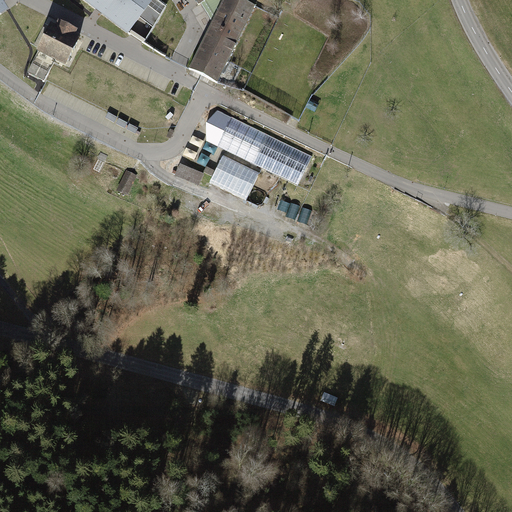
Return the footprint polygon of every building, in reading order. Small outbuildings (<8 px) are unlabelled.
[(0,0),(0,16),(9,10),(2,0),(0,0)] [(81,0),(128,35),(140,18),(153,28),(166,7),(156,0),(81,0)] [(225,0),(213,25),(191,71),(220,85),(257,9),(247,4),(239,0),(225,0)] [(195,0),(200,8),(202,7),(213,25),(225,0),(195,0)] [(51,29),(37,57),(28,75),(44,83),(53,65),(65,72),(80,43),(75,40),(78,35),(60,25),(57,31),(51,29)] [(206,125),(207,142),(299,188),(313,159),(217,112),(206,125)] [(110,113),(105,123),(138,140),(143,130),(110,113)] [(108,157),(101,154),(98,160),(105,163),(108,157)] [(224,158),(210,186),(246,204),(260,175),(224,158)] [(180,167),(175,179),(199,189),(204,176),(180,167)] [(137,177),(127,172),(116,194),(127,199),(137,177)]
